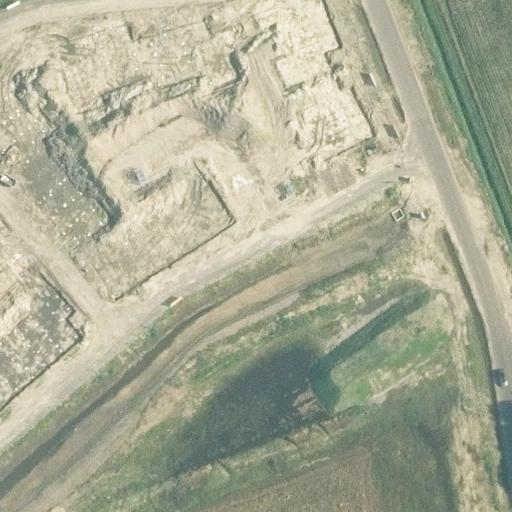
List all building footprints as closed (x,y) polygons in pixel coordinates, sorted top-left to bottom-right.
[(301,0),(275,0),(257,7),(263,24),(268,22),(275,42),(291,36),(291,37),(328,22),(319,0),(318,0),(303,6),(301,0)] [(299,56),(279,64),(285,81),(326,65),(321,51),(336,45),(328,22),(291,37),(299,56)] [(200,23),(177,30),(191,72),(192,72),(191,67),(210,61),(217,81),(234,76),(220,34),(205,39),(200,23)] [(125,26),(97,36),(112,82),(140,73),(125,26)] [(177,30),(149,40),(163,82),(191,72),(177,30)] [(79,60),(64,64),(78,106),(95,101),(88,80),(108,74),(111,83),(112,82),(97,36),(74,44),(79,60)] [(240,43),(232,46),(236,57),(244,55),(240,43)] [(54,52),(43,57),(46,64),(57,60),(54,52)] [(43,57),(32,61),(35,69),(46,64),(43,57)] [(0,97),(4,94),(5,95),(12,89),(0,74),(0,97)] [(256,90),(249,93),(255,104),(262,100),(256,90)] [(350,92),(306,113),(316,135),(360,114),(350,92)] [(4,94),(0,97),(0,124),(18,109),(5,95),(4,94)] [(157,94),(147,100),(150,107),(161,102),(157,94)] [(211,94),(200,99),(204,106),(215,101),(211,94)] [(200,99),(189,105),(193,112),(204,106),(200,99)] [(262,100),(255,104),(260,115),(267,111),(262,100)] [(78,106),(71,113),(79,122),(83,119),(78,106)] [(18,109),(0,124),(0,148),(2,151),(21,135),(29,144),(47,129),(38,118),(31,124),(18,109)] [(71,113),(65,118),(73,127),(79,122),(71,113)] [(360,114),(316,135),(327,156),(370,135),(360,114)] [(70,133),(63,138),(71,147),(78,142),(70,133)] [(78,142),(71,147),(79,156),(86,151),(78,142)] [(40,147),(11,173),(24,188),(53,163),(40,147)] [(287,149),(280,153),(286,164),(293,160),(287,149)] [(95,162),(89,167),(97,176),(103,171),(96,163),(95,162)] [(53,163),(24,188),(37,203),(66,177),(53,163)] [(201,165),(190,170),(194,177),(204,172),(201,165)] [(103,171),(97,176),(105,185),(111,180),(103,171)] [(66,177),(37,203),(49,217),(79,192),(66,177)] [(171,180),(161,186),(164,193),(175,187),(171,180)] [(161,186),(150,191),(154,199),(164,193),(161,186)] [(210,190),(192,201),(214,233),(231,222),(210,190)] [(121,191),(115,197),(122,206),(129,201),(121,191)] [(79,192),(49,217),(62,232),(91,206),(79,192)] [(137,201),(128,209),(133,215),(142,207),(137,201)] [(192,201),(176,211),(198,244),(214,233),(192,201)] [(171,203),(155,213),(160,222),(182,254),(198,244),(176,211),(176,212),(171,203)] [(91,206),(62,232),(75,247),(105,222),(91,206)] [(128,209),(119,217),(124,223),(133,215),(128,209)] [(160,222),(144,232),(165,265),(181,254),(160,222)] [(108,227),(99,235),(104,241),(113,233),(108,227)] [(144,232),(128,243),(149,275),(165,265),(144,232)] [(99,235),(90,243),(95,249),(104,241),(99,235)] [(128,243),(112,253),(133,286),(149,275),(128,243)] [(112,253),(95,264),(116,297),(133,286),(112,253)] [(414,281),(373,297),(379,313),(400,305),(407,325),(443,310),(435,289),(420,295),(414,281)] [(37,323),(36,323),(61,353),(77,339),(61,320),(71,312),(55,294),(45,303),(51,310),(37,323)] [(357,298),(349,301),(353,312),(361,310),(357,298)] [(343,304),(336,307),(341,318),(348,315),(343,304)] [(414,344),(394,351),(401,368),(442,352),(436,338),(452,332),(443,310),(407,325),(414,344)] [(30,315),(14,330),(46,366),(61,353),(36,323),(37,323),(30,315)] [(314,316),(307,319),(312,331),(319,327),(314,316)] [(307,319),(299,323),(304,334),(312,331),(307,319)] [(14,330),(0,341),(0,344),(30,380),(46,366),(14,330)] [(279,332),(272,335),(276,346),(284,343),(279,332)] [(272,335),(264,338),(269,349),(276,346),(272,335)] [(357,338),(338,345),(352,381),(371,374),(357,338)] [(0,344),(0,375),(15,393),(30,380),(0,344)] [(338,345),(320,352),(334,388),(352,381),(338,345)] [(320,352),(302,359),(316,395),(334,388),(320,352)] [(302,359),(284,366),(298,402),(316,395),(302,359)] [(380,359),(372,362),(377,373),(384,370),(380,359)] [(284,366),(265,373),(279,409),(298,402),(284,366)] [(0,405),(15,393),(0,375),(0,405)] [(441,409),(426,411),(429,432),(469,426),(466,405),(454,407),(453,402),(440,404),(441,409)] [(469,426),(429,432),(433,452),(471,446),(468,427),(469,427),(469,426)] [(402,428),(390,431),(392,439),(404,436),(402,428)] [(404,436),(392,439),(393,447),(405,444),(404,436)] [(471,446),(433,452),(436,473),(474,467),(471,446)] [(134,451),(128,457),(137,465),(143,459),(134,451)] [(128,457),(123,463),(132,471),(137,465),(128,457)] [(165,461),(152,477),(183,501),(195,485),(165,461)] [(474,467),(436,473),(439,493),(477,487),(474,467)] [(410,468),(398,471),(399,479),(411,476),(410,468)] [(411,476),(399,479),(401,487),(413,484),(411,476)] [(152,477),(141,492),(166,511),(174,511),(183,501),(152,477)] [(324,478),(312,480),(313,488),(325,486),(324,478)] [(107,479),(102,485),(111,494),(116,488),(107,479)] [(102,485),(96,491),(105,500),(111,494),(102,485)] [(441,511),(456,511),(481,508),(477,487),(439,493),(441,511)] [(166,511),(141,492),(129,507),(134,511),(166,511)] [(286,511),(283,493),(245,501),(247,511),(286,511)]
